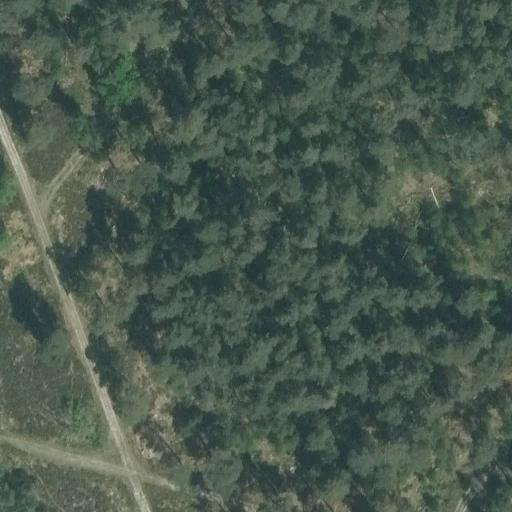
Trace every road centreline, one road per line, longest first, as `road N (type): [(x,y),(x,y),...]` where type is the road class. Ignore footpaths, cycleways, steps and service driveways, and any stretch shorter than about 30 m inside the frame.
road 1 (unknown): [(147,511),(0,116)]
road 2 (track): [(206,0),(37,213)]
road 3 (track): [(245,511),(0,437)]
